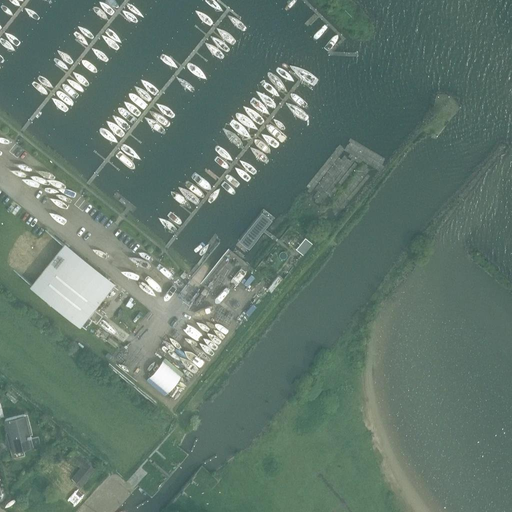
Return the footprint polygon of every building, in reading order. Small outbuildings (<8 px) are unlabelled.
[(277,213),(269,207),(239,244),(247,251),(277,213)] [(306,239),(302,244),(308,249),(312,244),(306,239)] [(32,285),(56,304),(89,264),(64,245),(32,285)] [(56,304),(80,324),(113,284),(89,264),(56,304)] [(279,276),(268,290),(271,293),(283,279),(279,276)] [(33,445),(40,444),(38,437),(31,439),(27,423),(25,423),(23,416),(25,415),(25,414),(5,419),(7,428),(9,428),(15,451),(12,451),(13,452),(33,447),(33,445)] [(81,487),(95,469),(72,449),(66,456),(81,468),(71,479),(81,487)] [(109,475),(114,469),(110,466),(105,471),(109,475)]
